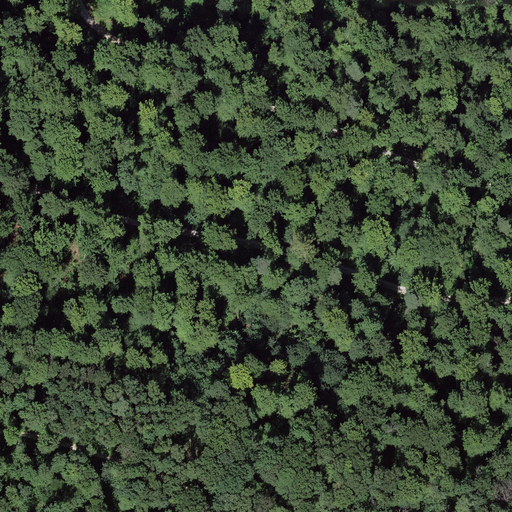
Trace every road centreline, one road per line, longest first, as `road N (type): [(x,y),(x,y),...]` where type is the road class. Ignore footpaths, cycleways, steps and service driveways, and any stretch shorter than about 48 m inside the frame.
road 1 (track): [(0,176),(107,215),(335,266),(417,294),(511,299)]
road 2 (track): [(511,190),(362,145),(177,69),(94,27),(78,0)]
road 3 (track): [(107,215),(271,381)]
road 4 (track): [(214,511),(166,476),(11,432)]
road 5 (track): [(380,283),(475,385),(511,397)]
road 6 (track): [(511,216),(345,211)]
